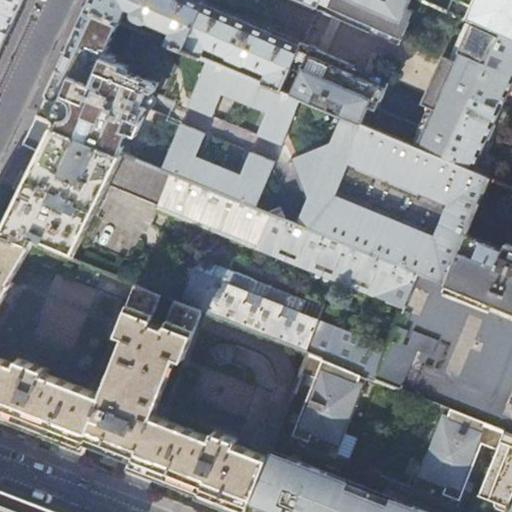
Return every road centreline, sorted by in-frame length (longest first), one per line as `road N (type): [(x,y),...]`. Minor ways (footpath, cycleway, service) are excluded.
road 1 (tertiary): [(60,0),(0,131)]
road 2 (residential): [(0,465),(118,511)]
